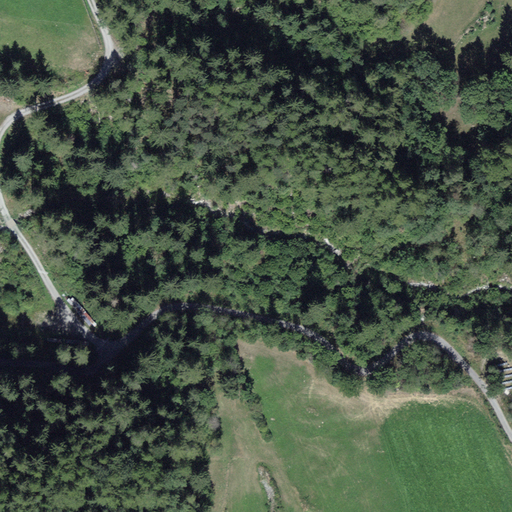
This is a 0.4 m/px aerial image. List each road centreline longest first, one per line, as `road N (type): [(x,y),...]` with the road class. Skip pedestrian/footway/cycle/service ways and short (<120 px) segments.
road 1 (track): [(511,430),(461,359),(422,335),(368,366),(320,335),(266,318),(170,305),(113,335)]
road 2 (track): [(0,144),(5,123),(102,78),(115,60),(92,0)]
road 3 (track): [(113,335),(95,339),(80,322),(0,204)]
road 4 (track): [(0,363),(81,372),(103,366),(114,352),(113,335)]
